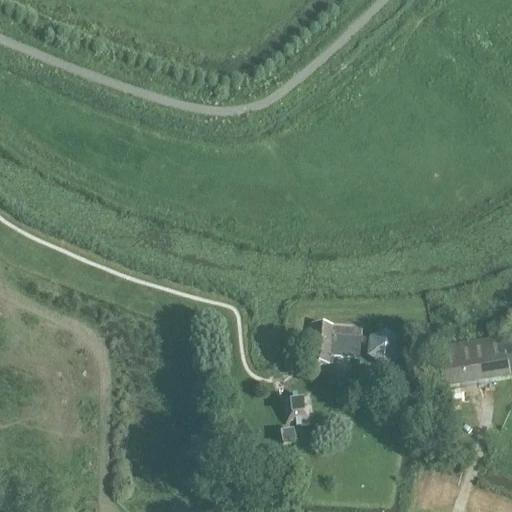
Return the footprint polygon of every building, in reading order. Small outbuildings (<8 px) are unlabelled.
[(311,324),(307,365),(328,367),(328,356),(357,359),(359,329),(331,326),(311,324)] [(365,358),(381,370),(399,363),(401,343),(386,332),(368,339),(365,358)] [(446,393),(511,382),(511,371),(508,343),(440,353),(446,393)] [(284,400),(286,423),(309,421),(307,398),(284,400)] [(279,434),(281,448),(295,446),(292,432),(279,434)]
